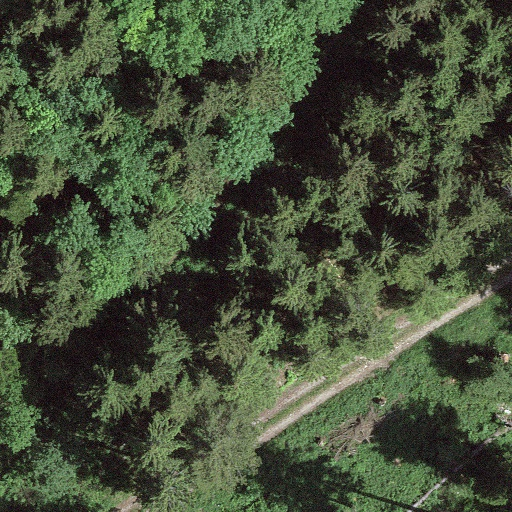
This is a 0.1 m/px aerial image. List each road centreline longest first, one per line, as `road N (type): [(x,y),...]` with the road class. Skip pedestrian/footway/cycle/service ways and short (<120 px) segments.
road 1 (track): [(362,0),(79,368),(0,435)]
road 2 (track): [(145,511),(511,280)]
